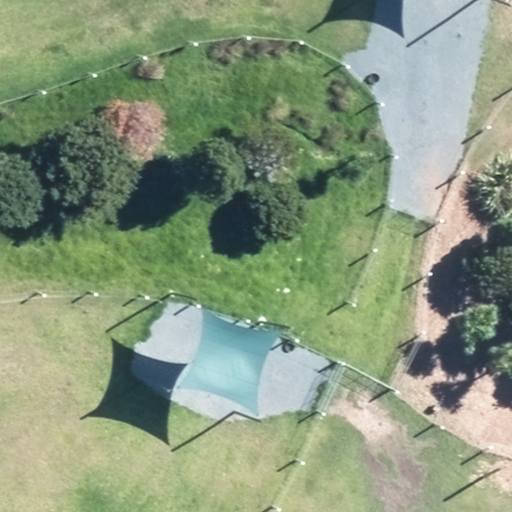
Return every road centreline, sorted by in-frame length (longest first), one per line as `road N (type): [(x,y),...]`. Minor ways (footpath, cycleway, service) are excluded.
road 1 (track): [(0,391),(118,369),(194,368),(329,392),(355,406),(387,445),(414,511)]
road 2 (track): [(317,0),(395,27),(422,61),(433,98),(431,135),(355,406)]
